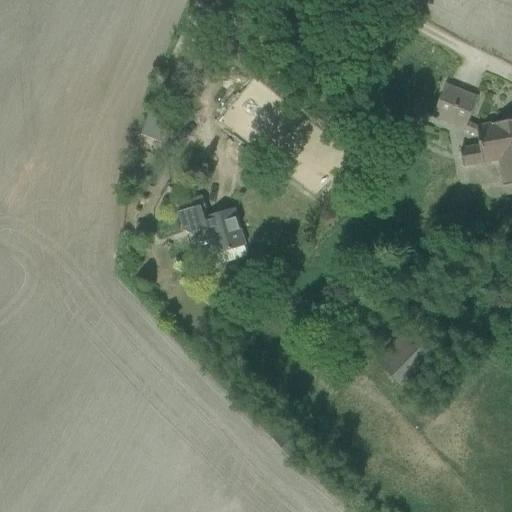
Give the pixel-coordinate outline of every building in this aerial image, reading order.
[(158,86),(150,106),(168,113),(169,109),(174,110),(183,81),(172,76),(167,89),(158,86)] [(511,122),(477,128),(468,124),(478,99),(446,86),(434,119),(479,136),(481,147),(462,151),(465,168),(499,162),(503,188),(511,186),(511,122)] [(142,132),(163,141),(172,120),(152,111),(142,132)] [(236,161),(267,154),(264,139),(233,145),(236,161)] [(220,265),(247,257),(244,247),(246,246),(235,211),(207,219),(206,214),(207,213),(202,197),(175,205),(183,232),(193,229),(195,235),(207,232),(215,256),(217,256),(220,265)] [(254,267),(265,264),(260,248),(249,252),(254,267)] [(456,317),(466,325),(481,305),(470,297),(456,317)] [(474,329),(486,337),(501,317),(489,309),(474,329)] [(434,355),(408,330),(377,362),(403,387),(434,355)] [(269,436),(289,455),(308,435),(294,422),(287,430),(281,424),(269,436)]
